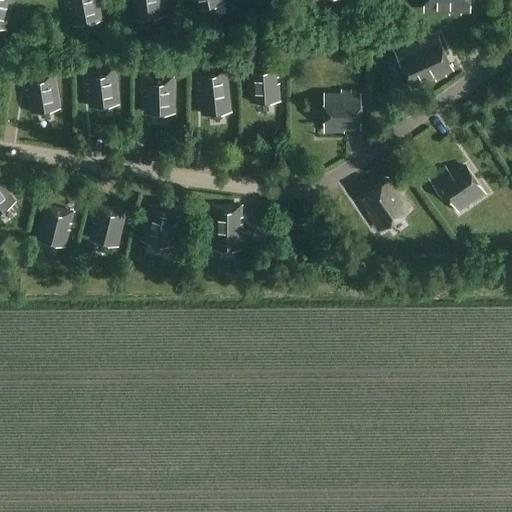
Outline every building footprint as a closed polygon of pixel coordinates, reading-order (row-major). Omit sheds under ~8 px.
[(0,0),(0,26),(6,29),(14,0),(0,0)] [(98,0),(68,0),(69,2),(71,1),(73,8),(70,8),(73,25),(102,19),(98,0)] [(161,0),(132,0),(135,19),(164,15),(161,0)] [(193,0),(196,9),(224,2),(223,0),(193,0)] [(424,0),(424,9),(450,10),(450,13),(459,13),(459,10),(468,10),(468,0),(424,0)] [(444,72),(452,68),(439,38),(424,45),(422,42),(397,53),(412,86),(435,75),(436,78),(445,74),(444,72)] [(251,102),(280,100),(279,83),(276,83),(276,77),(279,77),(278,65),(249,67),(251,102)] [(202,114),(231,111),(226,68),(197,72),(199,83),(202,82),(202,89),(199,89),(202,114)] [(90,107),(119,103),(115,69),(86,72),(87,83),(90,83),(91,89),(88,90),(90,107)] [(28,96),(31,112),(60,108),(54,73),(25,78),(27,89),(30,89),(31,95),(28,96)] [(145,113),(175,112),(174,78),(145,78),(145,89),(148,89),(148,96),(145,96),(145,113)] [(351,96),(351,92),(341,92),(341,96),(325,96),(325,127),(325,130),(343,130),(343,127),(360,127),(360,96),(351,96)] [(358,145),(358,133),(328,134),(329,146),(358,145)] [(484,191),(467,167),(452,177),(446,168),(430,179),(442,196),(447,193),(458,209),(484,191)] [(0,211),(15,201),(0,179),(0,211)] [(394,187),(389,180),(363,198),(373,211),(370,214),(380,228),(409,209),(399,195),(402,193),(397,185),(394,187)] [(71,223),(74,212),(46,205),(37,239),(66,246),(70,229),(67,229),(68,222),(71,223)] [(120,235),(126,212),(98,205),(95,215),(98,216),(96,222),(94,222),(89,238),(115,245),(118,235),(120,235)] [(176,224),(178,213),(150,206),(142,239),(170,246),(174,230),(171,229),(173,223),(176,224)] [(242,217),(242,206),(213,206),(213,248),(242,248),(242,223),(239,223),(239,217),(242,217)]
